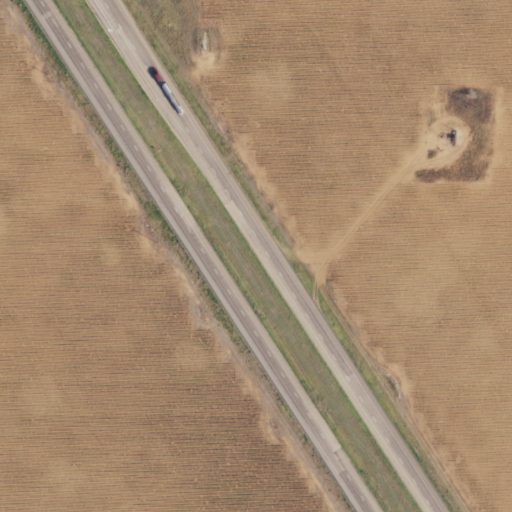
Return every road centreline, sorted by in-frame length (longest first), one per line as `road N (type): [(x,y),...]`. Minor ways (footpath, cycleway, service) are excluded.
road 1 (trunk): [(36,0),(366,511)]
road 2 (trunk): [(425,511),(96,0)]
